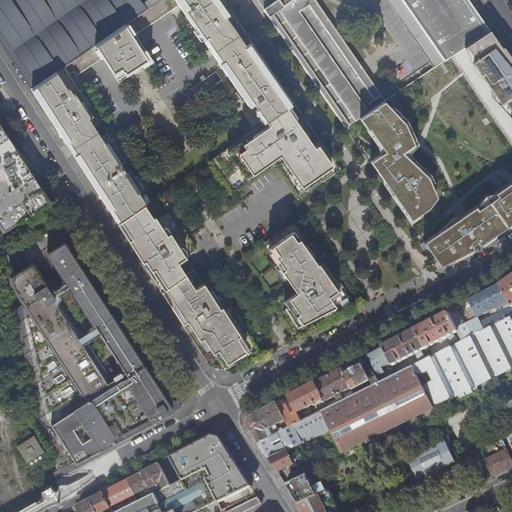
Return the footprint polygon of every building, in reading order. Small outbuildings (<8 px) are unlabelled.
[(0,0),(0,42),(31,90),(161,0),(0,0)] [(221,0),(161,0),(31,90),(66,145),(69,143),(75,151),(77,155),(74,156),(118,225),(151,203),(141,187),(135,178),(125,162),(111,141),(107,135),(101,139),(99,135),(94,127),(100,123),(89,106),(79,92),(69,75),(73,72),(76,76),(100,61),(99,60),(103,58),(117,81),(151,60),(136,36),(179,6),(247,109),(252,106),(265,125),(285,111),(290,107),(273,83),(276,80),(221,0)] [(257,0),(263,9),(275,0),(257,0)] [(278,0),(282,5),(268,15),(345,127),(363,115),(369,112),(365,106),(382,95),(316,0),(278,0)] [(387,0),(434,68),(445,61),(402,0),(387,0)] [(402,0),(445,61),(463,49),(491,30),(470,0),(402,0)] [(440,225),(420,238),(439,266),(443,268),(460,262),(486,249),(511,230),(511,53),(502,39),(496,43),(491,30),(463,49),(499,105),(511,125),(511,169),(511,170),(511,177),(496,186),(484,188),(476,201),(462,210),(452,210),(440,225)] [(82,90),(79,92),(89,106),(92,105),(82,90)] [(388,99),(369,112),(363,115),(389,148),(369,162),(411,220),(433,204),(441,194),(431,174),(412,149),(421,140),(410,116),(388,99)] [(273,168),(296,203),(339,173),(317,141),(310,146),(285,111),(265,125),(208,164),(230,198),(273,168)] [(0,125),(0,132),(4,138),(5,143),(1,145),(7,154),(12,151),(29,177),(25,180),(42,207),(49,202),(0,125)] [(0,132),(0,208),(11,227),(15,224),(27,216),(38,209),(42,207),(25,180),(29,177),(12,151),(7,154),(1,145),(5,143),(4,138),(0,132)] [(114,139),(111,141),(125,162),(128,160),(114,139)] [(135,178),(141,187),(144,185),(138,176),(135,178)] [(118,225),(143,265),(145,264),(148,262),(154,272),(158,278),(177,265),(196,252),(161,196),(151,203),(118,225)] [(0,233),(11,227),(0,208),(0,233)] [(38,209),(27,216),(30,222),(42,214),(38,209)] [(80,221),(77,216),(68,221),(70,224),(72,225),(80,221)] [(294,224),(262,246),(291,290),(269,304),(291,337),(350,306),(294,224)] [(51,425),(74,463),(181,408),(70,240),(48,253),(67,282),(70,286),(131,380),(114,390),(53,297),(50,293),(31,263),(9,277),(14,290),(25,307),(51,425)] [(148,262),(145,264),(151,274),(154,272),(148,262)] [(167,290),(185,277),(177,265),(158,278),(167,290)] [(162,294),(182,327),(187,324),(191,322),(203,341),(209,350),(212,356),(213,355),(226,372),(259,354),(212,280),(203,287),(194,273),(186,278),(185,277),(167,290),(162,294)] [(511,276),(500,284),(511,306),(511,276)] [(511,306),(500,284),(469,301),(478,317),(489,311),(490,313),(495,311),(496,309),(503,305),(506,309),(494,316),(498,324),(511,316),(511,306)] [(456,308),(447,312),(460,336),(463,342),(485,330),(480,320),(465,327),(456,308)] [(447,312),(415,329),(428,354),(430,358),(433,356),(429,347),(448,337),(451,343),(457,340),(456,339),(460,336),(447,312)] [(414,366),(433,406),(452,396),(454,399),(511,369),(511,316),(498,324),(485,330),(463,342),(433,356),(430,358),(414,366)] [(191,322),(187,324),(199,343),(203,341),(191,322)] [(415,329),(383,346),(392,363),(398,374),(401,373),(397,364),(416,354),(419,360),(425,356),(424,355),(428,354),(415,329)] [(203,341),(199,343),(205,353),(209,350),(203,341)] [(383,346),(368,354),(379,375),(384,372),(382,368),(392,363),(383,346)] [(362,365),(344,374),(352,388),(353,390),(370,381),(367,375),(362,365)] [(342,453),(434,407),(433,406),(414,366),(401,373),(398,374),(380,383),(373,386),(345,401),(340,403),(321,412),(331,431),(342,453)] [(341,368),(315,382),(325,402),(336,396),(340,403),(345,401),(341,394),(352,388),(344,374),(341,368)] [(374,372),(367,375),(370,381),(373,386),(380,383),(374,372)] [(288,396),(294,406),(297,413),(317,403),(320,408),(314,411),(316,415),(329,408),(325,402),(315,382),(288,396)] [(281,400),(277,402),(286,420),(290,428),(294,426),(302,422),(297,413),(294,406),(286,410),(281,400)] [(286,420),(277,402),(249,417),(247,424),(259,443),(269,438),(265,431),(286,420)] [(331,431),(321,412),(316,415),(302,422),(294,426),(303,445),(331,431)] [(290,428),(286,420),(265,431),(269,438),(290,428)] [(289,452),(303,445),(294,426),(290,428),(269,438),(259,443),(278,472),(295,464),(289,452)] [(197,511),(219,502),(219,503),(252,487),(246,478),(220,437),(213,435),(192,446),(171,457),(183,479),(171,486),(164,489),(147,498),(117,511),(197,511)] [(40,453),(30,438),(16,448),(25,463),(40,453)] [(493,476),(511,467),(511,456),(503,439),(481,449),(493,476)] [(446,440),(409,458),(419,477),(455,460),(446,440)] [(49,467),(53,474),(61,470),(56,463),(49,467)] [(128,479),(136,495),(150,488),(161,483),(164,489),(171,486),(159,463),(128,479)] [(286,485),(303,511),(340,511),(330,489),(326,491),(322,483),(314,487),(307,475),(286,485)] [(103,492),(77,506),(79,511),(104,511),(107,510),(108,511),(113,511),(113,510),(111,508),(103,492)] [(258,497),(232,510),(232,511),(244,511),(262,503),(258,497)]
